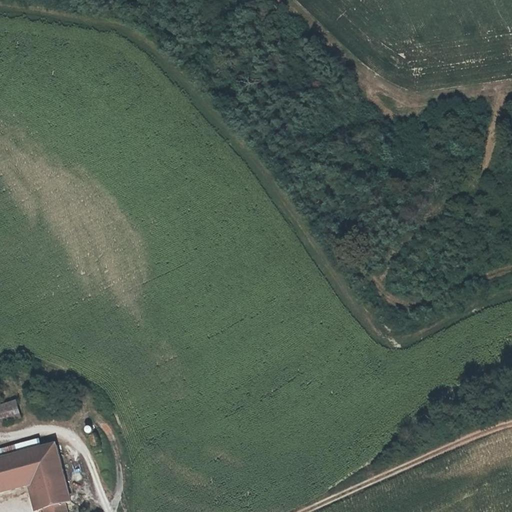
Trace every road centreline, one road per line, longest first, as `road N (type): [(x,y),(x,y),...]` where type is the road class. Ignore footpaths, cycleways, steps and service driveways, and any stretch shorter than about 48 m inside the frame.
road 1 (track): [(511,426),(309,511)]
road 2 (track): [(108,511),(82,446),(63,434),(0,439)]
